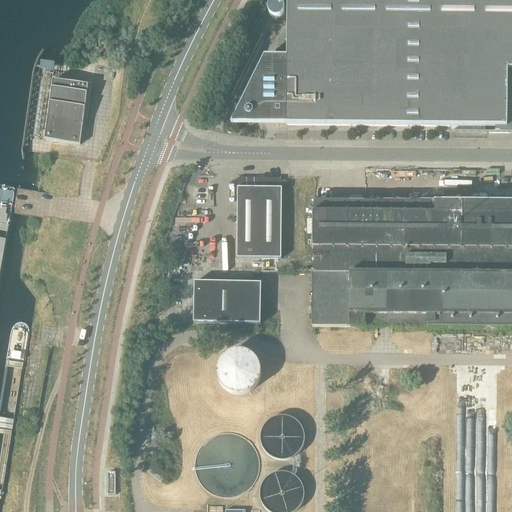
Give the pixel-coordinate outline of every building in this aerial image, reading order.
[(264,57),(231,125),(451,127),(451,133),(511,133),(511,0),(287,0),(287,57),(264,57)] [(268,8),(268,9),(268,10),(268,11),(268,12),(268,13),(269,14),(269,15),(270,16),(271,17),(272,17),(273,18),(274,18),(276,18),(278,18),(279,18),(280,17),(281,17),(282,16),(283,16),(283,15),(284,14),(284,13),(284,12),(285,11),(285,10),(285,8),(284,7),(284,6),(283,5),(283,4),(282,4),(281,3),(280,2),(278,2),(277,1),(276,1),(275,1),(273,2),(272,3),(271,4),(270,4),(269,5),(269,6),(268,7),(268,8)] [(88,86),(67,83),(53,81),(45,140),(80,146),(88,86)] [(238,178),(237,259),(281,259),(281,179),(238,178)] [(511,329),(511,191),(421,191),(421,190),(420,190),(420,203),(320,202),(314,202),(314,201),(314,214),(312,214),(312,250),(313,250),(313,274),(312,274),(312,327),(350,328),(511,329)] [(260,325),(261,284),(195,283),(194,324),(260,325)] [(217,372),(217,373),(217,375),(217,376),(217,377),(217,379),(218,380),(218,381),(219,382),(219,384),(220,385),(221,387),(222,388),(223,389),(224,390),(226,392),(229,393),(230,394),(233,395),(234,395),(235,395),(238,395),(239,395),(242,395),(245,395),(246,394),(249,393),(251,392),(253,390),(254,389),(255,388),(256,387),(257,386),(258,384),(259,381),(260,380),(260,379),(260,377),(261,376),(261,375),(261,373),(261,372),(261,371),(260,369),(260,368),(260,366),(259,365),(259,364),(258,363),(258,362),(257,360),(255,358),(253,356),(252,356),(251,355),(250,354),(247,353),(245,352),(243,352),(242,351),(239,351),(237,351),(235,351),(234,352),(231,352),(229,353),(228,354),(225,356),(224,356),(223,357),(222,358),(221,359),(221,360),(220,362),(219,363),(219,364),(218,365),(218,367),(217,368),(217,369),(217,370),(217,372)] [(116,474),(107,474),(107,495),(116,495),(116,474)]
